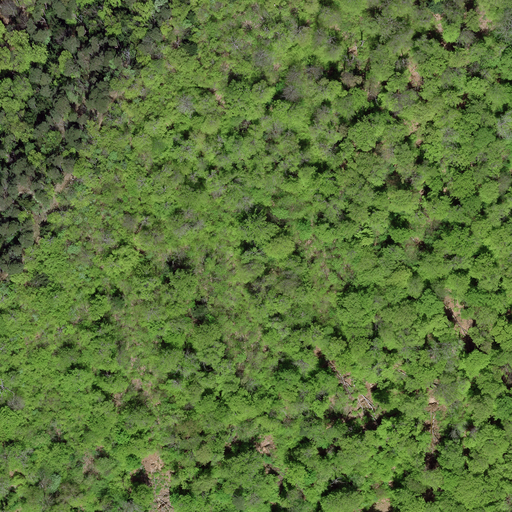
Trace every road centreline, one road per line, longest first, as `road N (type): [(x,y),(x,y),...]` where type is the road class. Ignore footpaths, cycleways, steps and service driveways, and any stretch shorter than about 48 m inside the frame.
road 1 (track): [(0,345),(207,234),(331,179),(511,67)]
road 2 (track): [(384,511),(511,452)]
